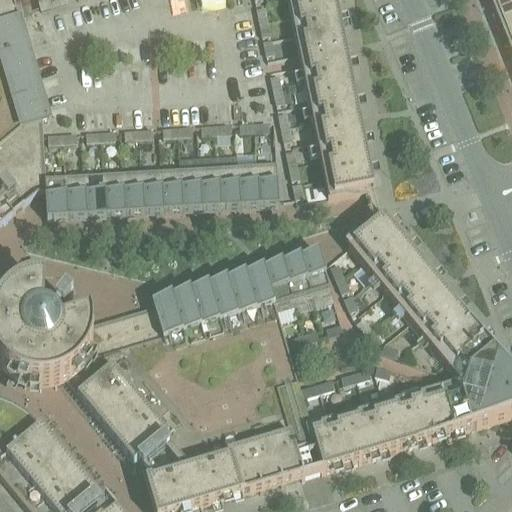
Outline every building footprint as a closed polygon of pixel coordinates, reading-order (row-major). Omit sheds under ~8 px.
[(0,0),(0,228),(37,198),(45,198),(45,182),(42,127),(48,125),(18,22),(13,5),(11,0),(0,0)] [(54,11),(50,0),(36,0),(41,15),(54,11)] [(65,0),(50,0),(54,11),(68,7),(65,0)] [(286,0),(327,205),(373,195),(333,0),(286,0)] [(511,4),(511,0),(489,0),(494,11),(511,4)] [(13,5),(18,22),(31,18),(26,1),(13,5)] [(511,4),(494,11),(501,28),(511,23),(511,4)] [(256,15),(259,29),(267,27),(265,13),(256,15)] [(511,42),(511,23),(501,28),(507,45),(511,42)] [(267,27),(259,29),(262,42),(270,41),(267,27)] [(271,46),(263,47),(266,61),(274,60),(271,46)] [(270,83),(273,97),(281,95),(278,81),(270,83)] [(284,109),(281,95),(273,97),(276,111),(284,109)] [(280,135),(289,133),(286,119),(278,121),(280,135)] [(253,130),(254,138),(268,138),(267,129),(253,130)] [(254,138),(253,130),(239,130),(240,139),(254,138)] [(215,132),(215,141),(230,140),(229,131),(215,132)] [(215,141),(215,132),(201,133),(201,141),(215,141)] [(177,134),(177,143),(191,142),(191,133),(177,134)] [(292,147),(289,133),(280,135),(283,148),(292,147)] [(177,143),(177,134),(162,135),(163,144),(177,143)] [(138,137),(139,145),(153,144),(152,136),(138,137)] [(139,145),(138,137),(124,137),(125,146),(139,145)] [(100,139),(100,147),(115,147),(114,138),(100,139)] [(100,147),(100,139),(86,140),(86,148),(100,147)] [(62,141),(62,150),(76,149),(76,140),(62,141)] [(62,150),(62,141),(47,142),(48,151),(62,150)] [(288,172),(297,171),(294,157),(285,159),(288,172)] [(237,217),(239,217),(236,171),(236,162),(217,163),(217,172),(220,211),(220,218),(221,218),(221,216),(237,217)] [(198,164),(198,173),(200,212),(201,219),(202,219),(202,217),(219,218),(220,218),(220,211),(217,172),(217,163),(198,164)] [(201,219),(200,212),(198,173),(198,164),(178,165),(179,174),(181,213),(182,220),(183,220),(183,218),(196,219),(201,219)] [(276,168),(256,169),(258,209),(258,216),(259,216),(259,214),(278,215),(278,213),(278,208),(276,168)] [(258,216),(258,209),(256,169),(236,171),(239,217),(240,217),(240,215),(258,216)] [(299,185),(297,171),(288,172),(291,186),(299,185)] [(182,220),(181,213),(179,174),(160,175),(162,221),(164,221),(163,219),(182,220)] [(160,175),(141,176),(143,216),(143,222),(144,222),(144,221),(162,221),(160,175)] [(143,222),(143,216),(141,176),(121,177),(124,224),(125,224),(125,222),(143,222)] [(124,224),(121,177),(102,179),(105,225),(106,225),(106,223),(124,224)] [(105,225),(102,179),(83,180),(86,226),(87,226),(87,224),(105,225)] [(83,180),(64,181),(67,227),(68,227),(68,225),(86,226),(83,180)] [(45,182),(45,198),(46,221),(47,226),(67,227),(64,181),(45,182)] [(300,189),(292,191),(295,205),(303,203),(300,189)] [(511,422),(511,381),(494,360),(383,225),(347,255),(459,390),(310,434),(323,479),(511,422)] [(300,262),(299,262),(312,307),(314,312),(333,307),(318,257),(300,264),(300,262)] [(281,268),(282,274),(294,312),(312,307),(299,262),(282,269),(281,267),(281,268)] [(275,318),(276,317),(294,312),(282,274),(281,268),(264,275),(263,273),(262,273),(274,312),(275,318)] [(338,270),(330,274),(335,287),(343,283),(338,270)] [(244,279),(246,285),(255,318),(274,312),(262,273),(245,280),(245,278),(244,279)] [(237,323),(255,318),(246,285),(244,279),(227,286),(226,284),(225,284),(237,323)] [(343,283),(335,287),(341,300),(349,296),(343,283)] [(207,290),(209,296),(218,329),(237,323),(225,284),(208,291),(208,289),(207,290)] [(218,329),(209,296),(207,290),(190,297),(189,295),(188,295),(200,334),(218,329)] [(86,368),(163,345),(154,313),(153,313),(91,331),(90,328),(66,335),(43,317),(44,292),(39,292),(35,293),(32,293),(28,294),(24,295),(21,297),(17,298),(14,300),(11,302),(8,304),(5,307),(3,310),(0,313),(0,374),(1,376),(5,380),(8,382),(11,385),(14,387),(18,389),(21,391),(25,392),(29,393),(33,394),(37,395),(41,395),(45,395),(49,394),(53,394),(56,392),(60,391),(63,390),(66,388),(66,387),(69,386),(71,384),(75,381),(78,378),(81,375),(86,368)] [(170,301),(172,307),(182,339),(200,334),(188,295),(172,302),(171,300),(170,301)] [(154,313),(163,345),(182,339),(172,307),(170,301),(151,308),(153,313),(154,313)] [(351,302),(343,305),(349,318),(357,315),(351,302)] [(64,305),(54,318),(62,325),(72,311),(64,305)] [(66,388),(77,403),(133,471),(135,470),(150,488),(145,489),(151,511),(210,511),(323,479),(310,434),(276,317),(275,318),(274,312),(255,318),(237,323),(218,329),(200,334),(182,339),(163,345),(86,368),(81,375),(78,378),(75,381),(71,384),(69,386),(66,387),(66,388)] [(362,325),(356,330),(365,341),(371,335),(362,325)] [(339,331),(326,335),(328,343),(342,339),(339,331)] [(365,341),(374,352),(380,346),(371,335),(365,341)] [(316,337),(303,341),(305,350),(319,346),(316,337)] [(305,350),(303,341),(289,345),(291,354),(305,350)] [(384,350),(381,358),(394,363),(397,355),(384,350)] [(376,373),(374,381),(388,385),(390,377),(376,373)] [(367,375),(354,379),(356,388),(370,384),(367,375)] [(356,388),(354,379),(340,383),(343,392),(356,388)] [(331,386),(317,390),(319,399),(333,395),(331,386)] [(319,399),(317,390),(303,394),(306,403),(319,399)] [(0,407),(0,465),(39,434),(36,431),(32,427),(28,424),(24,420),(20,417),(15,414),(11,412),(6,410),(1,408),(0,407)] [(39,434),(0,465),(0,483),(23,511),(82,511),(96,500),(40,433),(39,434)] [(10,511),(0,499),(0,511),(10,511)] [(109,511),(105,506),(103,508),(96,500),(82,511),(109,511)]
